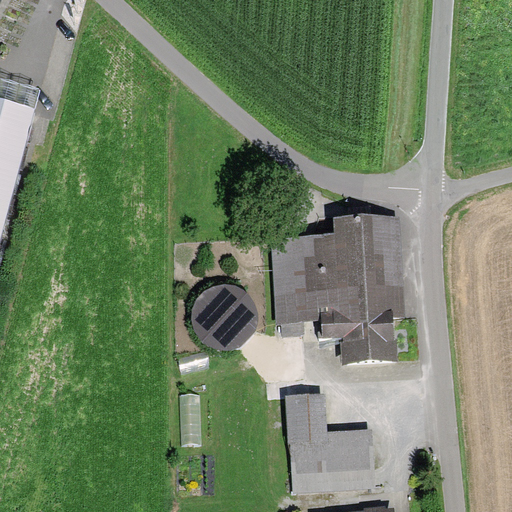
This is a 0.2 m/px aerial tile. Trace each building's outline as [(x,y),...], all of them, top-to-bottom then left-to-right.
[(0,261),(39,88),(0,79),(0,261)] [(281,243),(283,322),(326,321),(326,341),(355,341),(355,360),(398,359),(399,343),(413,343),(410,212),(348,214),(348,240),(281,243)] [(255,342),(262,318),(251,297),(228,290),(206,302),(199,325),(211,346),(234,353),(255,342)] [(290,385),(292,380),(289,376),(284,375),(280,377),(279,382),(281,386),(286,387),(290,385)] [(307,385),(308,381),(306,377),(302,376),(299,378),(297,382),(299,385),(303,387),(307,385)] [(332,392),(295,393),(299,470),(381,466),(379,424),(334,426),(332,392)]
